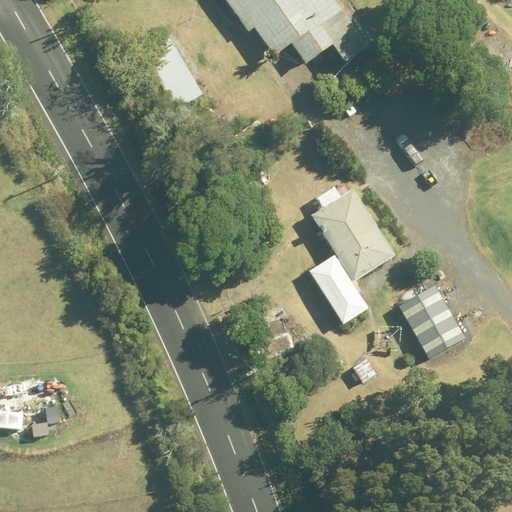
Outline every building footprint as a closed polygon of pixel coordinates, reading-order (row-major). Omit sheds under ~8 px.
[(348,66),(373,46),(336,0),(230,0),(277,59),(293,46),(310,67),(334,48),(348,66)] [(180,111),(205,96),(170,37),(145,52),(180,111)] [(355,285),(397,258),(356,191),(314,217),(340,259),(355,285)] [(371,311),(355,285),(338,260),(314,275),(346,326),(371,311)] [(430,359),(466,341),(440,289),(404,307),(430,359)]
